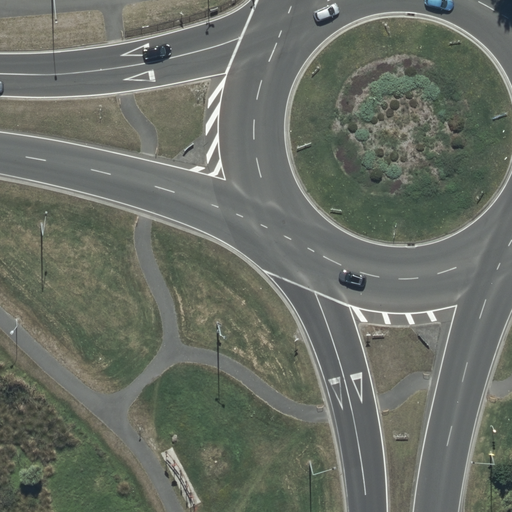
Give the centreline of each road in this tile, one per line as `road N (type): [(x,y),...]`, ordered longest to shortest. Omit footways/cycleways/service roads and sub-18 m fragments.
road 1 (trunk): [(289,230),(126,178),(0,152)]
road 2 (trunk): [(0,75),(121,68),(285,33)]
road 3 (trunk): [(366,511),(352,412),(299,239)]
road 4 (trunk): [(500,242),(448,429),(436,511)]
road 5 (trunk): [(500,242),(469,263),(398,279),(328,261),(299,239)]
road 6 (trunk): [(289,230),(258,178),(251,148),(256,87),(285,33)]
